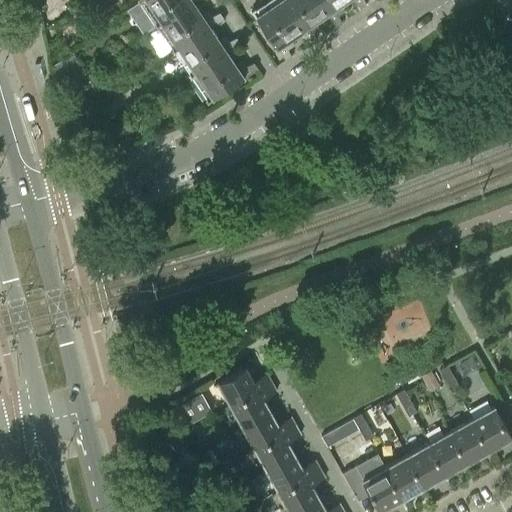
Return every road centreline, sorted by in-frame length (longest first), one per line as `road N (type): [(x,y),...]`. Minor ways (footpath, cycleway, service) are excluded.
road 1 (residential): [(28,201),(199,151),(426,0)]
road 2 (tertiary): [(79,414),(28,201)]
road 3 (tertiary): [(0,247),(43,421)]
